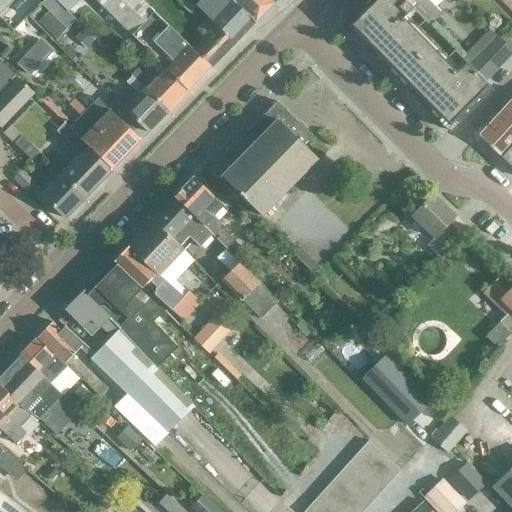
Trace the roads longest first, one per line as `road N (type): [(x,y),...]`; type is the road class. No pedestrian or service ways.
road 1 (residential): [(0,339),(300,25)]
road 2 (residential): [(434,166),(300,25)]
